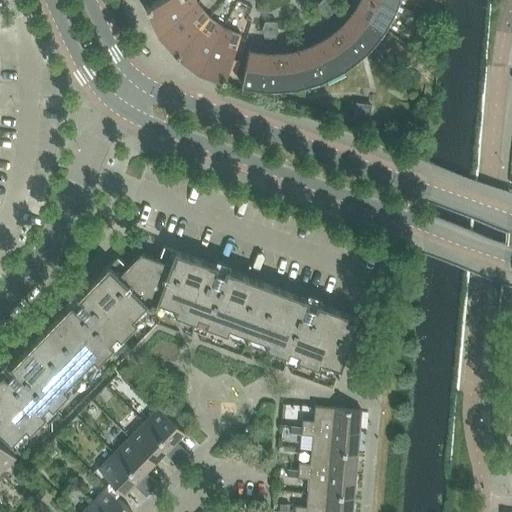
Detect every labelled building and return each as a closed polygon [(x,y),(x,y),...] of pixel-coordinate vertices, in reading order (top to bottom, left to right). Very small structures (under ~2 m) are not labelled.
[(158,0),(145,6),(157,32),(197,3),(195,0),(158,0)] [(327,0),(321,0),(316,6),(319,14),(327,18),(335,9),(331,2),(327,0)] [(351,0),(348,5),(383,29),(396,5),(384,0),(351,0)] [(157,32),(175,52),(209,17),(197,3),(157,32)] [(348,5),(336,19),(366,50),(383,29),(348,5)] [(175,52),(198,69),(223,28),(209,17),(175,52)] [(336,19),(322,31),(345,66),(366,50),(336,19)] [(276,22),(264,21),(262,29),(264,37),(275,38),(278,30),(276,22)] [(223,28),(198,69),(224,79),(228,68),(234,53),(241,34),(223,28)] [(322,31),(306,39),(321,78),(345,66),(322,31)] [(306,39),(288,44),(295,85),(321,78),(306,39)] [(241,84),(268,87),(269,46),(250,43),(241,84)] [(269,46),(268,87),(295,85),(288,44),(269,46)] [(127,266),(117,256),(0,376),(0,433),(14,447),(152,306),(338,374),(359,318),(163,246),(158,259),(141,253),(127,266)] [(159,406),(144,422),(182,459),(188,453),(175,440),(184,430),(159,406)] [(302,419),(302,427),(359,432),(361,410),(314,406),(313,420),(302,419)] [(144,422),(129,437),(153,462),(162,452),(176,466),(182,459),(144,422)] [(316,436),(315,450),(357,453),(359,432),(302,427),(301,434),(316,436)] [(129,437),(114,453),(152,490),(158,484),(144,471),(153,462),(129,437)] [(0,473),(15,458),(0,442),(0,473)] [(298,462),(298,470),(355,475),(357,453),(315,450),(313,464),(298,462)] [(152,490),(114,453),(98,469),(123,493),(132,483),(146,496),(152,490)] [(312,479),(311,493),(353,496),(355,475),(298,470),(297,477),(312,479)] [(91,503),(100,511),(130,511),(132,511),(107,487),(91,503)] [(353,496),(311,493),(310,507),(295,505),(294,511),(352,511),(353,496)] [(100,511),(91,503),(82,511),(100,511)]
